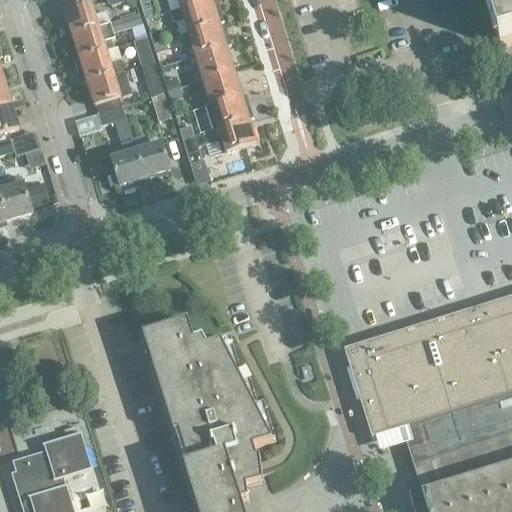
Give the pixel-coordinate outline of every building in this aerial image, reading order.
[(106,0),(108,6),(111,9),(134,2),(133,0),(106,0)] [(138,0),(141,9),(153,5),(151,0),(138,0)] [(209,0),(163,0),(165,4),(176,0),(177,0),(181,11),(181,13),(211,3),(209,0)] [(511,0),(484,0),(500,51),(511,47),(511,0)] [(218,27),(224,26),(219,9),(213,11),(211,3),(181,13),(181,11),(169,15),(173,26),(184,22),(189,36),(218,27)] [(72,41),(139,20),(139,18),(112,26),(109,15),(93,19),(90,9),(65,17),(72,41)] [(79,64),(105,56),(102,48),(118,43),(115,35),(142,27),(139,20),(72,41),(79,64)] [(225,51),(231,49),(227,37),(222,39),(218,27),(189,36),(196,61),(226,52),(225,51)] [(153,47),(165,44),(162,32),(149,36),(153,47)] [(142,70),(154,67),(146,42),(136,45),(140,60),(139,60),(142,70)] [(165,44),(153,47),(156,56),(168,53),(165,44)] [(226,52),(196,61),(204,84),(233,75),(226,52)] [(86,88),(87,88),(125,76),(122,64),(108,68),(105,56),(79,64),(73,66),(80,89),(86,88)] [(154,67),(142,70),(144,78),(156,74),(154,67)] [(233,75),(204,84),(211,109),(240,100),(233,75)] [(99,119),(123,111),(123,109),(129,107),(127,101),(132,99),(125,76),(87,88),(94,112),(96,111),(99,119)] [(168,95),(180,92),(176,80),(164,84),(168,95)] [(0,112),(11,110),(3,86),(0,87),(0,112)] [(180,92),(168,95),(170,104),(183,101),(180,92)] [(159,125),(171,122),(163,97),(151,100),(159,125)] [(211,109),(218,132),(219,133),(248,124),(240,100),(211,109)] [(0,147),(10,144),(8,137),(18,134),(11,110),(0,112),(0,147)] [(145,183),(136,156),(123,111),(99,119),(102,129),(115,125),(126,159),(111,164),(114,175),(109,177),(114,196),(118,198),(137,192),(136,186),(145,183)] [(195,141),(183,144),(190,168),(202,164),(198,151),(210,147),(215,161),(226,157),(255,148),(248,124),(219,133),(218,132),(195,139),(195,141)] [(83,153),(108,146),(104,129),(79,136),(83,153)] [(195,141),(195,139),(192,129),(179,133),(183,144),(195,141)] [(0,147),(0,159),(14,156),(10,144),(0,147)] [(136,156),(145,183),(170,175),(162,148),(136,156)] [(48,210),(41,187),(26,191),(33,215),(48,210)] [(0,195),(0,197),(9,224),(33,217),(25,188),(0,195)] [(0,227),(9,224),(0,197),(0,233),(1,233),(0,227)] [(464,300),(457,280),(431,289),(438,309),(464,300)] [(511,511),(511,301),(345,353),(373,441),(403,432),(407,446),(423,495),(410,499),(414,511),(511,511)] [(244,511),(243,505),(250,503),(248,490),(264,485),(261,460),(258,460),(255,450),(274,444),(222,345),(208,350),(204,341),(195,344),(189,324),(144,338),(197,511),(244,511)] [(74,511),(66,481),(93,473),(82,437),(45,448),(47,457),(15,467),(19,479),(14,481),(23,511),(74,511)]
